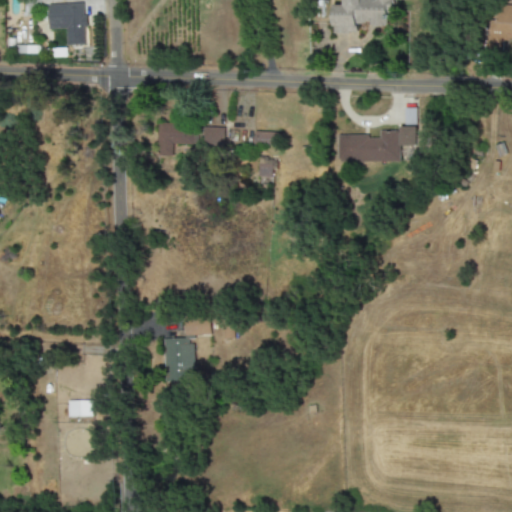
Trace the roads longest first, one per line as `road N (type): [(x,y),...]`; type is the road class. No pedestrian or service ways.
road 1 (residential): [(127,452),(107,0)]
road 2 (residential): [(0,73),(437,91)]
